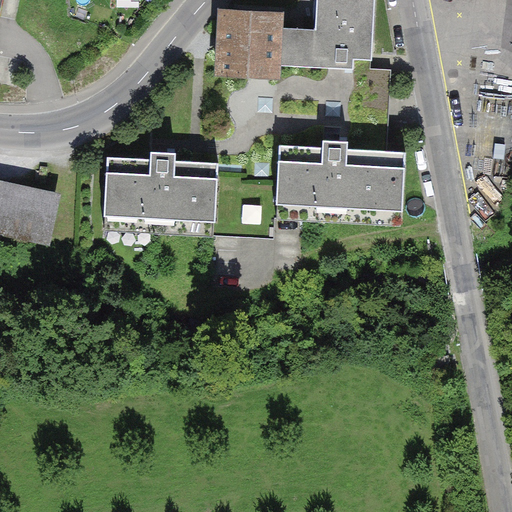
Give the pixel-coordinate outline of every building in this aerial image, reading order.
[(319,0),(318,30),(286,29),(284,67),(375,71),(378,0),(319,0)] [(286,14),(222,10),(218,76),(283,79),(284,67),(286,29),(286,14)] [(406,148),(279,143),(276,216),(403,221),(406,148)] [(222,163),(106,159),(103,229),(220,234),(222,163)] [(58,193),(0,180),(0,233),(47,244),(58,193)]
